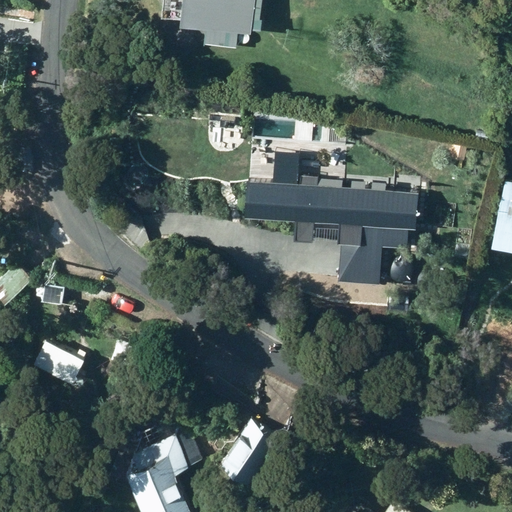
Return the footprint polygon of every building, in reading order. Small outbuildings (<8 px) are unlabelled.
[(205,60),(239,64),(241,40),(262,42),(263,32),(261,32),(264,6),(278,8),(278,0),(186,0),(183,33),(208,35),(205,60)] [(420,186),(250,175),(248,209),(298,212),(296,231),(341,234),(338,279),(381,281),(384,237),(407,238),(409,219),(418,220),(420,186)] [(511,199),(505,198),(492,254),(511,257),(511,199)] [(18,266),(0,280),(0,299),(4,305),(32,283),(18,266)] [(37,368),(76,386),(86,364),(47,346),(37,368)] [(251,431),(229,456),(231,458),(224,467),(249,488),(278,453),(251,431)] [(143,511),(193,511),(181,483),(192,478),(177,445),(124,469),(143,511)] [(348,511),(425,511),(393,491),(380,510),(370,503),(364,511),(360,511),(352,507),(348,511)]
